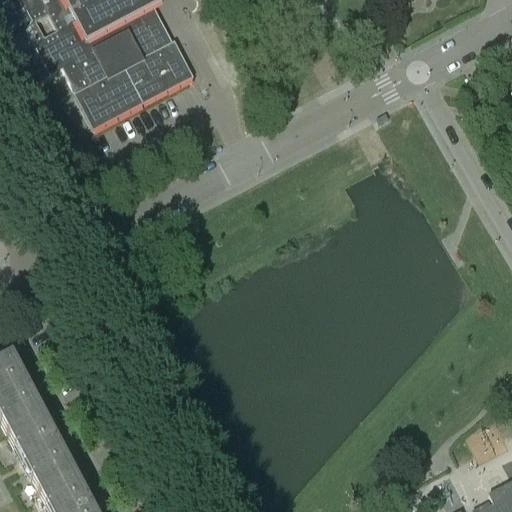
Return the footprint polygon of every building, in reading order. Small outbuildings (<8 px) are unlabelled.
[(0,0),(0,78),(13,103),(49,85),(48,83),(61,76),(74,101),(73,102),(92,138),(191,84),(172,48),(171,49),(144,0),(0,0)] [(55,143),(39,151),(45,162),(61,154),(55,143)] [(0,426),(7,440),(42,422),(29,397),(36,394),(30,384),(24,388),(11,363),(0,368),(0,426)] [(55,446),(42,422),(7,440),(38,499),(73,481),(60,456),(66,452),(61,443),(55,446)] [(86,505),(73,481),(38,499),(44,511),(96,511),(98,511),(93,502),(86,505)] [(511,511),(511,487),(487,501),(492,510),(488,511),(511,511)]
